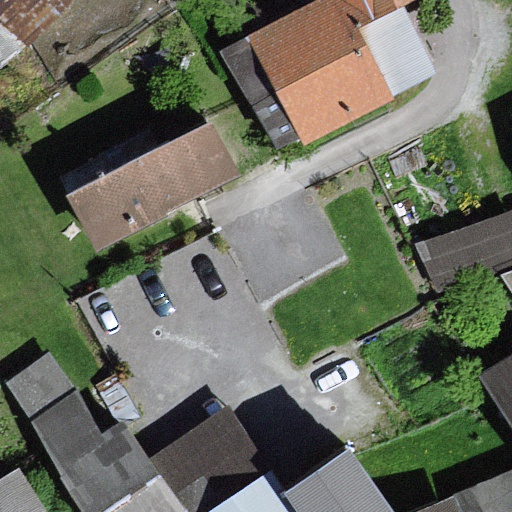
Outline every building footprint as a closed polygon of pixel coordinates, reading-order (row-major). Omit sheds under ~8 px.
[(0,0),(0,18),(28,45),(70,0),(0,0)] [(287,0),(221,32),(281,144),(367,92),(334,20),(387,0),(287,0)] [(186,115),(37,192),(74,250),(215,165),(186,115)] [(511,206),(421,229),(433,278),(511,258),(511,206)] [(511,350),(484,370),(511,418),(511,350)] [(192,511),(125,427),(101,442),(73,398),(39,423),(93,511),(192,511)] [(390,511),(350,454),(293,494),(306,511),(390,511)] [(0,471),(0,511),(51,511),(20,460),(0,471)] [(306,511),(293,494),(289,497),(272,472),(257,483),(213,511),(306,511)] [(511,511),(511,473),(431,511),(511,511)]
